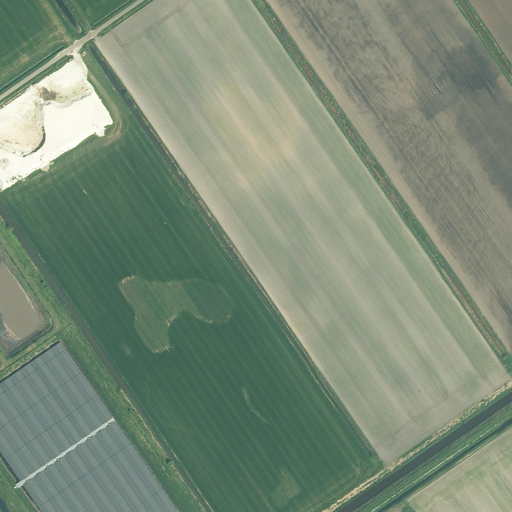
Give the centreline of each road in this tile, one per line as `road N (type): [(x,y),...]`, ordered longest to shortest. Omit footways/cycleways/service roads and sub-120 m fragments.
road 1 (track): [(511,408),(362,511)]
road 2 (unclassified): [(0,98),(141,0)]
